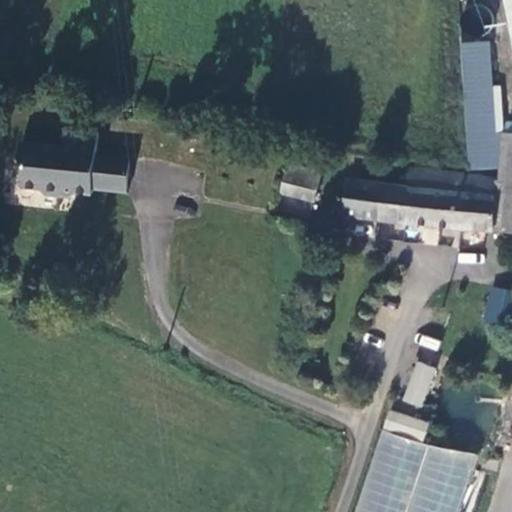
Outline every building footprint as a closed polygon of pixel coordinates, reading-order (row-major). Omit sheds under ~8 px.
[(487,105),(486,178),(505,178),(505,137),(507,107),(487,105)] [(98,133),(64,130),(62,146),(22,142),(20,158),(25,163),(22,187),(41,189),(45,194),(60,196),(66,191),(93,194),(93,189),(96,155),(98,133)] [(470,193),(466,230),(511,235),(511,137),(505,137),(505,178),(486,178),(471,177),(470,193)] [(328,160),(286,148),(273,191),(316,201),(328,160)] [(96,155),(93,189),(128,193),(131,158),(96,155)] [(412,190),(415,172),(388,168),(385,187),(412,190)] [(470,193),(471,177),(415,172),(412,190),(385,187),(381,220),(461,229),(463,194),(470,193)] [(347,217),(381,220),(385,187),(351,183),(347,217)] [(315,233),(279,221),(272,240),(308,254),(315,233)] [(511,291),(496,288),(487,323),(511,330),(511,291)] [(401,400),(420,409),(437,369),(417,361),(401,400)] [(454,511),(470,455),(423,441),(428,421),(381,408),(351,511),(454,511)]
